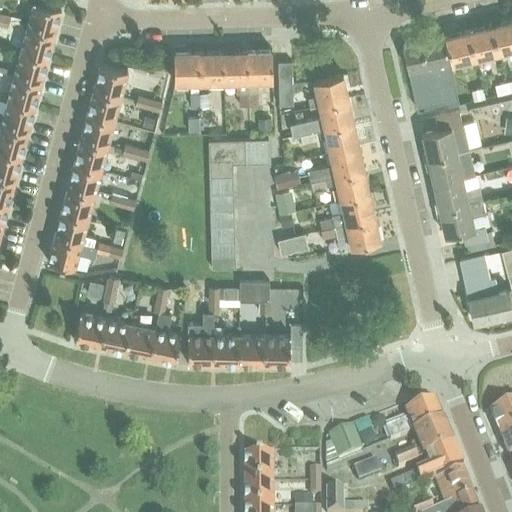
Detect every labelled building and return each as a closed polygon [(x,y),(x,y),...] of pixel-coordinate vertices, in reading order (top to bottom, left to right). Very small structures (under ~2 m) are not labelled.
[(34,0),(28,25),(55,32),(62,7),(36,0),(34,0)] [(0,14),(0,23),(8,25),(10,17),(1,15),(0,14)] [(511,47),(511,18),(490,24),(496,52),(511,47)] [(496,52),(490,24),(466,30),(473,57),(496,52)] [(28,25),(21,49),(48,57),(55,32),(28,25)] [(466,30),(443,35),(449,63),(473,57),(466,30)] [(449,63),(443,35),(402,45),(417,110),(445,103),(449,106),(458,104),(448,63),(449,63)] [(21,49),(14,74),(42,81),(48,57),(21,49)] [(272,49),(247,50),(248,91),(257,91),(256,80),(273,80),(272,49)] [(247,50),(222,51),(223,81),(236,81),(236,92),(239,92),(239,105),(248,104),(248,91),(247,50)] [(199,82),(198,51),(174,52),(175,82),(199,82)] [(222,51),(198,51),(199,82),(223,81),(222,51)] [(293,104),(292,75),(292,61),(278,61),(279,105),(293,104)] [(100,62),(93,87),(121,95),(128,69),(127,69),(100,62)] [(14,74),(8,98),(35,105),(42,81),(14,74)] [(347,98),(342,74),(313,81),(316,95),(307,96),(310,106),(318,104),(318,105),(347,98)] [(508,91),(505,81),(494,84),(497,94),(508,91)] [(121,95),(93,87),(87,112),(115,119),(121,95)] [(473,99),(484,97),(482,87),(471,90),(473,99)] [(248,91),(248,104),(257,104),(257,91),(248,91)] [(501,106),(511,102),(511,91),(498,95),(501,106)] [(200,106),(200,92),(191,93),(191,106),(200,106)] [(200,106),(209,106),(208,92),(200,92),(200,106)] [(147,107),(150,98),(137,95),(135,103),(147,107)] [(35,105),(8,98),(1,122),(28,130),(35,105)] [(150,98),(147,107),(160,110),(162,102),(150,98)] [(352,122),(351,117),(347,98),(318,105),(321,116),(289,123),(292,135),(300,134),(300,135),(313,131),(323,129),(352,122)] [(427,158),(467,149),(458,110),(435,116),(437,128),(421,131),(427,158)] [(115,119),(87,112),(80,136),(108,144),(115,119)] [(144,114),(141,124),(151,127),(154,117),(144,114)] [(198,116),(186,116),(187,130),(198,130),(198,116)] [(511,117),(505,116),(503,132),(511,133),(511,117)] [(270,117),(257,118),(258,129),(270,129),(270,117)] [(28,130),(1,122),(0,126),(0,148),(22,154),(28,130)] [(358,146),(352,122),(323,129),(329,153),(358,146)] [(313,131),(300,135),(302,142),(315,139),(313,131)] [(80,136),(74,161),(101,168),(108,144),(80,136)] [(245,163),(244,139),(208,140),(209,160),(232,159),(232,163),(233,163),(245,163)] [(257,163),(256,139),(244,139),(245,163),(257,163)] [(268,139),(256,139),(257,163),(269,162),(268,139)] [(134,156),(137,147),(125,144),(122,152),(134,156)] [(358,146),(329,153),(331,165),(307,171),(311,182),(324,179),(334,176),(363,169),(358,146)] [(149,150),(137,147),(134,156),(146,159),(149,150)] [(22,154),(0,148),(0,174),(15,179),(22,154)] [(467,149),(427,158),(432,183),(474,174),(469,149),(467,150),(467,149)] [(233,175),(233,163),(232,163),(232,159),(209,160),(209,175),(233,175)] [(101,168),(74,161),(67,185),(95,193),(101,168)] [(363,169),(334,176),(339,200),(368,193),(363,169)] [(130,170),(128,176),(130,176),(139,179),(140,179),(141,172),(130,170)] [(300,183),(297,171),(275,177),(278,189),(300,183)] [(15,179),(0,174),(0,200),(9,203),(15,179)] [(474,175),(474,174),(432,183),(438,208),(482,199),(476,174),(474,175)] [(233,193),(233,175),(209,175),(209,193),(233,193)] [(324,179),(311,182),(313,191),(326,187),(324,179)] [(67,185),(61,210),(88,217),(95,193),(67,185)] [(121,205),(123,196),(111,193),(109,202),(121,205)] [(233,193),(209,193),(210,209),(234,209),(233,193)] [(368,193),(339,200),(342,212),(331,215),(331,217),(318,220),(320,230),(374,216),(368,193)] [(136,200),(123,196),(121,205),(133,208),(136,200)] [(485,213),(482,199),(438,208),(444,235),(461,231),(464,245),(487,240),(484,226),(489,225),(486,213),(485,213)] [(0,200),(0,226),(2,227),(9,203),(0,200)] [(295,211),(293,201),(276,204),(279,214),(295,211)] [(234,225),(234,209),(210,209),(210,225),(234,225)] [(88,217),(61,210),(54,234),(93,244),(95,236),(84,233),(88,217)] [(290,213),(278,216),(281,227),(292,225),(290,213)] [(374,216),(320,230),(322,239),(335,236),(336,238),(347,235),(350,247),(379,241),(374,216)] [(234,241),(234,225),(210,225),(210,241),(234,241)] [(114,228),(111,240),(120,242),(123,230),(114,228)] [(93,244),(54,234),(47,259),(75,267),(78,253),(94,257),(95,250),(108,253),(110,244),(98,241),(97,246),(93,245),(93,244)] [(281,255),(308,248),(305,234),(278,241),(281,255)] [(234,241),(210,241),(211,255),(235,255),(234,241)] [(110,244),(108,253),(120,257),(122,248),(110,244)] [(507,276),(511,274),(511,247),(500,251),(507,276)] [(460,259),(473,320),(511,312),(511,308),(508,288),(496,291),(493,277),(489,278),(483,253),(460,259)] [(235,255),(211,255),(211,267),(235,266),(235,255)] [(106,288),(115,290),(117,278),(109,276),(106,288)] [(260,299),(264,299),(268,299),(269,287),(268,281),(240,281),(240,299),(260,299)] [(210,286),(210,299),(218,299),(218,286),(210,286)] [(158,287),(156,298),(165,300),(168,288),(158,287)] [(238,288),(221,287),(221,302),(238,302),(238,288)] [(115,290),(106,288),(104,300),(112,302),(115,290)] [(165,300),(156,298),(154,310),(158,311),(154,327),(148,355),(174,360),(180,332),(168,330),(171,314),(163,312),(165,300)] [(218,299),(210,299),(209,311),(218,311),(218,299)] [(264,299),(260,299),(260,312),(268,312),(268,299),(264,299)] [(99,345),(105,317),(80,312),(74,340),(99,345)] [(202,323),(188,323),(187,361),(213,361),(214,334),(212,334),(212,312),(202,312),(202,323)] [(105,317),(99,345),(124,350),(130,322),(105,317)] [(130,322),(124,350),(148,355),(154,327),(130,322)] [(301,323),(290,323),(290,334),(290,348),(301,348),(301,323)] [(214,334),(213,361),(238,362),(239,334),(214,334)] [(264,334),(239,334),(238,362),(263,362),(264,334)] [(264,334),(263,362),(289,362),(290,334),(264,334)] [(388,442),(411,433),(441,421),(433,401),(403,413),(406,420),(383,430),(388,442)] [(511,402),(488,412),(497,434),(511,427),(511,402)] [(366,420),(352,425),(356,436),(370,430),(366,420)] [(441,421),(411,433),(415,444),(410,446),(411,451),(392,458),(396,468),(424,457),(451,446),(441,421)] [(337,461),(357,452),(360,451),(350,427),(327,436),(337,461)] [(511,427),(497,434),(506,456),(511,453),(511,427)] [(451,446),(424,457),(428,468),(389,483),(394,495),(433,480),(460,469),(451,446)] [(244,484),(272,484),(272,456),(243,456),(244,484)] [(362,466),(351,471),(356,483),(367,479),(362,466)] [(460,469),(433,480),(443,505),(471,495),(460,469)] [(310,483),(319,483),(318,470),(310,471),(310,483)] [(319,495),(319,483),(310,483),(310,495),(319,495)] [(272,484),(244,484),(244,510),(272,510),(272,484)] [(367,511),(367,506),(343,506),(343,490),(326,490),(325,511),(367,511)] [(432,510),(426,511),(477,511),(471,495),(443,505),(432,510)] [(310,497),(294,497),(294,508),(310,508),(310,497)] [(428,500),(410,507),(412,511),(426,511),(432,510),(428,500)]
